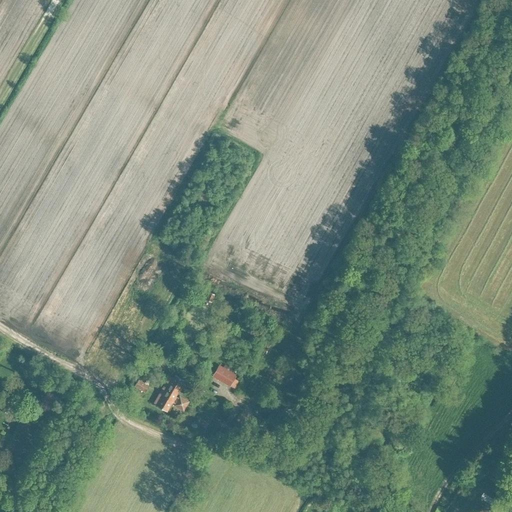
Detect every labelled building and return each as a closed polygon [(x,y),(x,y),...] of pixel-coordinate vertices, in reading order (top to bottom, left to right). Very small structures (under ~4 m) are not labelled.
[(215,294),(209,292),(205,299),(211,302),(215,294)] [(235,370),(225,364),(223,368),(219,366),(212,377),(230,387),(230,386),(234,388),(239,381),(235,379),(237,375),(233,373),(235,370)] [(185,381),(175,375),(173,378),(171,376),(155,402),(158,404),(157,406),(167,411),(172,402),(175,403),(174,406),(184,412),(190,401),(179,396),(178,398),(175,396),(185,381)] [(134,386),(145,392),(150,385),(139,379),(134,386)] [(11,407),(4,404),(1,410),(7,414),(11,407)]
